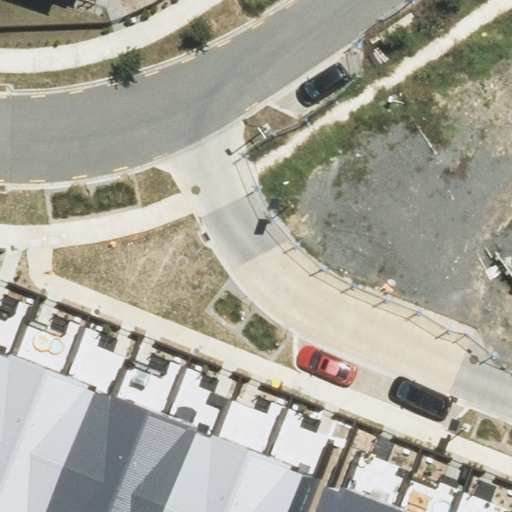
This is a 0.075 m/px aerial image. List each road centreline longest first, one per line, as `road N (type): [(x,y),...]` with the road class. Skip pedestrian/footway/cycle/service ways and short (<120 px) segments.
road 1 (residential): [(180,101),(226,197),(318,307),(511,393)]
road 2 (residential): [(355,0),(238,75),(180,101)]
road 3 (residential): [(180,101),(53,134),(0,133)]
